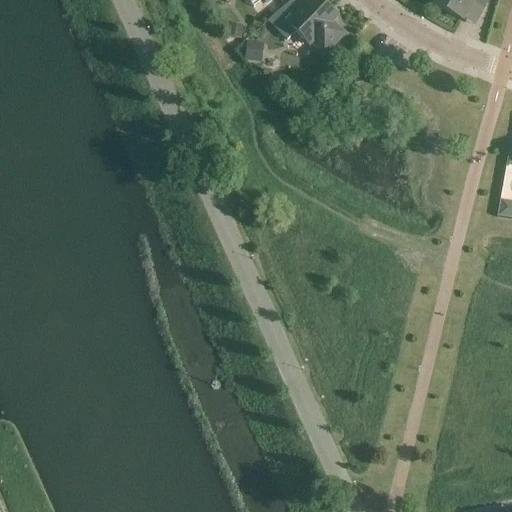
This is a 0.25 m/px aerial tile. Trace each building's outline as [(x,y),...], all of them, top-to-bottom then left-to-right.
[(337,18),(318,0),(314,0),(299,16),(289,5),(267,23),(287,43),(295,34),(309,47),(312,44),(324,56),(344,36),(331,24),(337,18)] [(435,0),(434,3),(462,19),(472,0),(473,0),(483,5),(486,0),(435,0)] [(230,27),(228,41),(242,43),(244,29),(230,27)] [(262,64),(264,49),(247,47),(245,62),(262,64)] [(511,204),(502,202),(499,217),(511,218),(511,204)]
